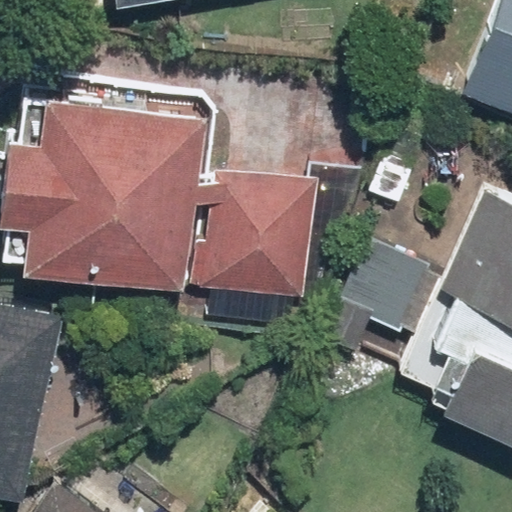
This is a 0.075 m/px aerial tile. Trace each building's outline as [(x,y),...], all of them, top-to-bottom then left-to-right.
[(511,0),(481,0),(446,71),(511,103),(511,0)] [(0,219),(11,221),(8,255),(170,267),(176,189),(198,191),(191,305),(302,313),(312,172),(178,164),(183,97),(22,85),(18,131),(0,129),(0,219)] [(371,312),(404,328),(385,369),(504,425),(511,408),(511,202),(472,184),(436,261),(363,226),(313,331),(353,350),(371,312)] [(49,310),(0,299),(0,491),(9,494),(49,310)] [(145,511),(148,508),(67,459),(50,486),(29,473),(5,511),(145,511)]
